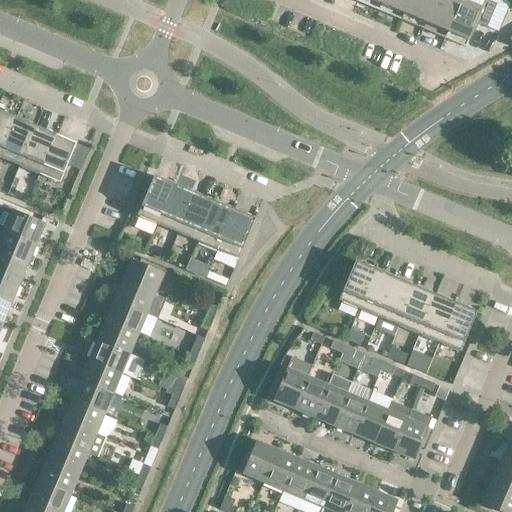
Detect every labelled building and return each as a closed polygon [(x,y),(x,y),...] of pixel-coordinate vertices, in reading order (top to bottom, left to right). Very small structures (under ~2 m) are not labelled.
[(358,0),(357,2),(378,11),(382,0),(358,0)] [(408,0),(382,0),(378,11),(395,18),(397,11),(403,13),(408,0)] [(434,0),(408,0),(403,13),(409,16),(406,22),(422,29),(434,0)] [(460,0),(434,0),(422,29),(439,36),(442,30),(447,32),(460,0)] [(484,0),(481,8),(461,0),(460,0),(447,32),(445,39),(465,47),(476,23),(486,28),(496,4),(486,0),(484,0)] [(0,155),(16,118),(0,111),(0,155)] [(36,126),(16,118),(0,155),(0,158),(19,166),(36,126)] [(55,135),(36,126),(19,166),(39,175),(55,135)] [(76,144),(55,135),(39,175),(59,183),(61,179),(68,164),(76,144)] [(152,179),(145,176),(135,198),(143,201),(152,179)] [(137,216),(157,225),(174,185),(154,176),(137,216)] [(194,193),(174,185),(157,225),(177,233),(194,193)] [(214,202),(194,193),(177,233),(197,242),(214,202)] [(234,210),(214,202),(197,242),(217,250),(234,210)] [(0,207),(0,229),(4,231),(36,244),(44,224),(1,205),(0,207)] [(255,219),(234,210),(217,250),(238,259),(255,219)] [(0,252),(27,264),(36,244),(4,231),(0,229),(0,252)] [(161,251),(158,259),(165,262),(168,254),(161,251)] [(27,264),(0,252),(0,275),(19,284),(27,264)] [(131,260),(122,281),(155,294),(163,274),(131,260)] [(338,301),(359,310),(376,270),(355,261),(338,301)] [(204,264),(199,276),(205,278),(210,267),(204,264)] [(395,278),(376,270),(359,310),(379,318),(395,278)] [(209,272),(206,278),(219,283),(221,277),(209,272)] [(19,284),(0,275),(0,299),(11,304),(19,284)] [(415,287),(395,278),(379,318),(399,326),(415,287)] [(155,294),(122,281),(114,301),(146,314),(155,294)] [(435,295),(415,287),(399,326),(419,335),(435,295)] [(455,303),(435,295),(419,335),(439,343),(455,303)] [(11,304),(0,299),(0,322),(2,324),(11,304)] [(146,314),(114,301),(106,320),(138,334),(146,314)] [(476,312),(455,303),(439,343),(459,352),(476,312)] [(210,305),(205,316),(213,319),(217,308),(210,305)] [(213,319),(205,316),(201,327),(208,330),(213,319)] [(138,334),(106,320),(97,340),(129,354),(138,334)] [(347,340),(360,346),(365,335),(351,329),(347,340)] [(324,338),(313,333),(310,340),(321,345),(324,338)] [(129,354),(97,340),(89,360),(121,374),(129,354)] [(344,346),(333,341),(330,348),(341,353),(344,346)] [(386,357),(405,365),(410,355),(397,350),(395,344),(392,343),(386,357)] [(193,344),(188,355),(196,359),(200,347),(193,344)] [(355,351),(344,346),(341,353),(352,358),(355,351)] [(196,359),(188,355),(184,366),(191,370),(196,359)] [(384,363),(373,358),(370,365),(381,370),(384,363)] [(121,374),(89,360),(80,380),(113,394),(121,374)] [(395,367),(384,363),(381,370),(392,375),(395,367)] [(273,401),(294,409),(307,377),(287,368),(273,401)] [(423,380),(412,375),(409,382),(420,387),(423,380)] [(327,385),(307,377),(294,409),(314,418),(327,385)] [(113,394),(80,380),(72,400),(104,414),(113,394)] [(434,384),(423,380),(420,387),(431,391),(434,384)] [(176,384),(172,395),(179,398),(184,387),(176,384)] [(347,394),(327,385),(314,418),(333,426),(347,394)] [(367,402),(347,394),(333,426),(353,434),(367,402)] [(179,398),(172,395),(167,406),(174,409),(179,398)] [(104,414),(72,400),(64,420),(96,434),(104,414)] [(391,401),(387,411),(373,443),(393,451),(411,410),(391,401)] [(387,411),(367,402),(353,434),(373,443),(387,411)] [(431,418),(411,410),(393,451),(414,460),(431,418)] [(105,437),(96,434),(64,420),(55,440),(87,453),(97,457),(105,437)] [(160,424),(155,435),(162,438),(167,427),(160,424)] [(162,438),(155,435),(150,446),(158,449),(162,438)] [(87,453),(55,440),(47,460),(79,473),(87,453)] [(243,473),(263,482),(277,450),(256,441),(243,473)] [(511,445),(507,444),(499,463),(511,468),(511,445)] [(296,458),(277,450),(263,482),(283,490),(296,458)] [(316,466),(296,458),(283,490),(303,499),(316,466)] [(79,473),(47,460),(38,480),(71,493),(79,473)] [(511,468),(499,463),(491,483),(511,492),(511,468)] [(143,464),(138,475),(146,478),(150,467),(143,464)] [(336,475),(316,466),(303,499),(323,507),(336,475)] [(146,478),(138,475),(134,486),(141,489),(146,478)] [(344,511),(356,483),(336,475),(323,507),(320,511),(344,511)] [(62,511),(71,493),(38,480),(30,500),(59,511),(62,511)] [(367,511),(376,492),(356,483),(344,511),(367,511)] [(511,511),(511,492),(491,483),(482,504),(502,511),(511,511)] [(391,511),(397,500),(376,492),(367,511),(391,511)] [(59,511),(30,500),(24,511),(59,511)] [(222,502),(219,509),(226,511),(230,511),(233,506),(222,502)]
